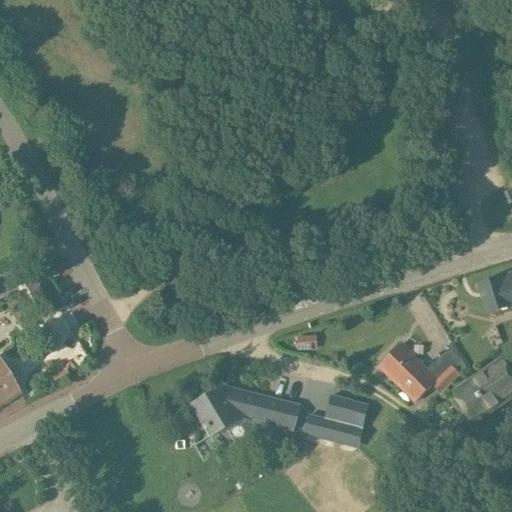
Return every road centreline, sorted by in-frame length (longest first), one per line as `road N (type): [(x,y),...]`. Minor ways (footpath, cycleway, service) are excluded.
road 1 (track): [(307,0),(300,61),(270,146),(223,213),(135,306),(107,324)]
road 2 (residential): [(490,511),(405,410),(342,377),(267,357),(238,334)]
road 3 (tertiary): [(238,334),(511,245)]
road 4 (unclassified): [(107,324),(0,121)]
road 5 (tertiary): [(0,439),(129,370)]
road 6 (track): [(408,0),(455,56),(468,105)]
